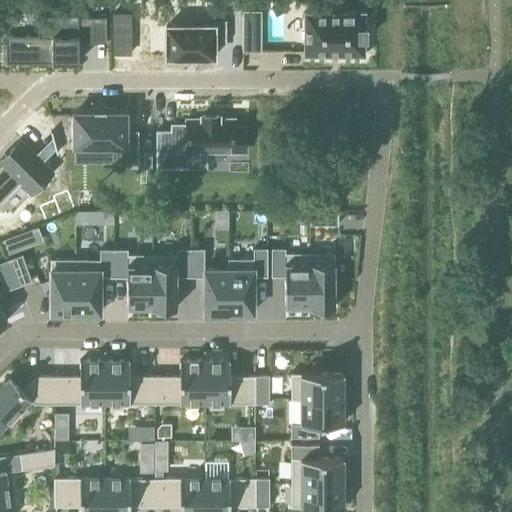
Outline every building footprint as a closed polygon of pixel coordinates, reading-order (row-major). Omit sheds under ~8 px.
[(304,12),(304,55),(364,55),(364,39),(365,39),(365,28),(364,28),(364,12),(304,12)] [(9,36),(9,62),(11,62),(56,62),(57,62),(64,62),(65,62),(81,62),(82,62),(82,43),(98,43),(98,17),(82,17),(82,15),(55,15),(55,36),(42,36),(9,36)] [(166,25),(166,57),(214,57),(214,44),(214,25),(212,25),(166,25)] [(260,49),(260,31),(242,31),(242,49),(260,49)] [(131,41),(112,41),(112,54),(131,54),(131,41)] [(108,146),(108,162),(138,162),(138,131),(126,131),(126,113),(105,113),(94,113),(74,113),(74,146),(108,146)] [(218,116),(201,116),(201,120),(186,120),(186,124),(186,152),(188,152),(245,152),(245,128),(233,128),(233,120),(218,120),(218,116)] [(0,163),(1,164),(0,165),(0,203),(20,183),(31,194),(52,172),(20,140),(0,159),(0,163)] [(53,201),(60,216),(74,210),(66,191),(52,197),(53,201)] [(113,211),(103,211),(103,224),(113,224),(113,211)] [(310,211),(310,225),(337,224),(337,211),(310,211)] [(75,259),(75,313),(100,313),(100,276),(113,276),(113,248),(99,248),(99,259),(75,259)] [(113,248),(113,276),(127,276),(127,307),(152,307),(152,253),(127,253),(127,248),(113,248)] [(152,307),(177,307),(177,276),(190,276),(190,248),(176,248),(176,253),(152,253),(152,307)] [(190,248),(190,276),(203,276),(203,312),(228,312),(228,258),(227,258),(227,268),(204,268),(204,248),(190,248)] [(228,258),(228,312),(253,312),(253,276),(267,276),(267,248),(253,248),(253,258),(228,258)] [(271,248),(271,276),(285,276),(285,307),(310,307),(310,253),(285,253),(285,248),(271,248)] [(310,253),(310,307),(335,307),(335,253),(310,253)] [(22,254),(9,259),(19,285),(32,280),(22,254)] [(9,259),(0,262),(0,274),(6,290),(19,285),(9,259)] [(50,259),(50,313),(75,313),(75,259),(50,259)] [(54,375),(54,403),(79,403),(104,403),(104,360),(79,360),(79,375),(54,375)] [(104,360),(104,403),(129,403),(154,403),(154,375),(129,375),(129,360),(104,360)] [(154,375),(154,403),(179,403),(204,403),(204,360),(179,360),(179,375),(154,375)] [(204,360),(204,403),(229,403),(254,403),(254,375),(229,375),(229,361),(204,360)] [(290,373),(290,398),(343,398),(343,373),(290,373)] [(9,377),(0,386),(0,430),(30,400),(34,403),(54,403),(54,375),(36,375),(22,389),(9,377)] [(254,375),(254,403),(269,403),(269,375),(254,375)] [(290,423),(290,436),(318,436),(318,423),(343,423),(343,398),(290,398),(290,399),(300,399),(300,423),(290,423)] [(290,444),(290,482),(343,482),(343,457),(318,457),(318,444),(290,444)] [(54,448),(19,453),(21,469),(53,465),(54,448)] [(0,470),(0,511),(10,511),(5,471),(5,470),(0,470)] [(53,478),(53,506),(79,506),(79,511),(104,511),(104,477),(79,477),(79,478),(53,478)] [(104,477),(104,511),(129,511),(129,506),(154,506),(154,478),(129,478),(129,477),(104,477)] [(154,478),(154,506),(179,506),(179,511),(204,511),(204,477),(179,477),(179,478),(154,478)] [(204,477),(204,511),(229,511),(229,506),(254,506),(254,478),(229,478),(229,477),(204,477)] [(254,478),(254,506),(269,506),(269,478),(254,478)] [(290,482),(290,507),(343,507),(343,482),(290,482)]
